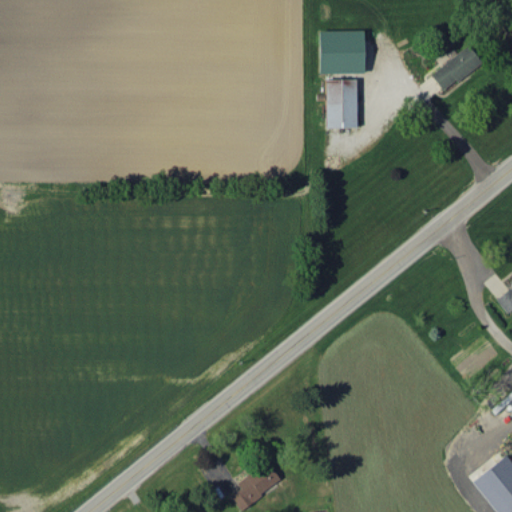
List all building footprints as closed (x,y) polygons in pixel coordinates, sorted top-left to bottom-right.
[(317,73),(372,72),(372,39),(362,39),(361,30),(317,31),(317,73)] [(478,62),(464,46),(428,74),(441,91),(478,62)] [(325,127),(355,126),(354,78),(324,78),(325,127)] [(511,284),(494,299),(505,312),(511,307),(511,275),(508,279),(511,284)] [(511,511),(511,463),(504,454),(471,480),(495,511),(511,511)] [(280,479),(267,462),(237,484),(239,487),(229,495),(239,509),(280,479)]
